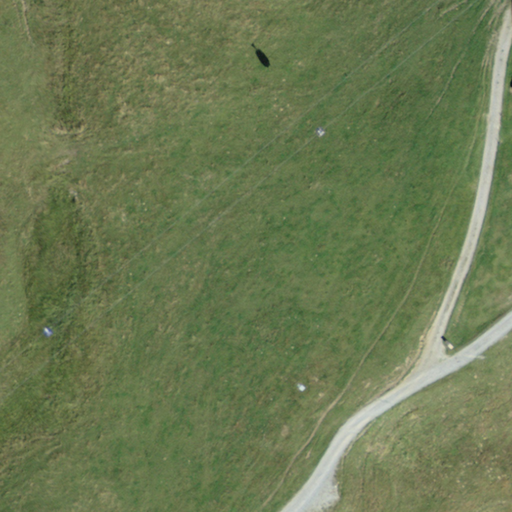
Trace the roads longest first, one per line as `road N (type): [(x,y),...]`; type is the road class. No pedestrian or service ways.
road 1 (track): [(511,23),(473,232),(422,382)]
road 2 (track): [(422,382),(360,422),(290,511)]
